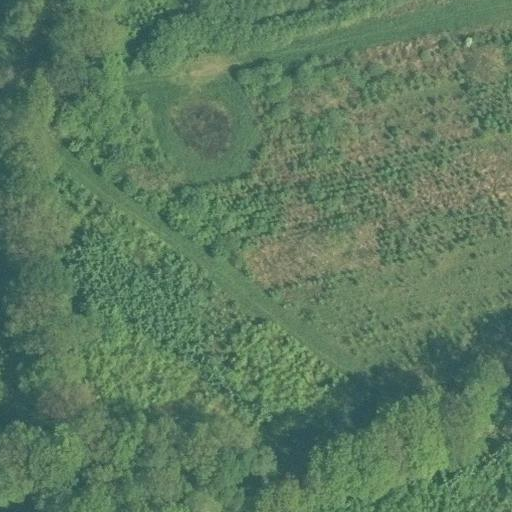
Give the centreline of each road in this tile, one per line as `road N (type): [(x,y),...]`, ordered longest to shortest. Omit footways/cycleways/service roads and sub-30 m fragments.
road 1 (track): [(69,511),(71,472),(236,469),(398,411),(511,385)]
road 2 (track): [(0,149),(38,445),(71,472)]
road 3 (track): [(81,0),(0,107)]
